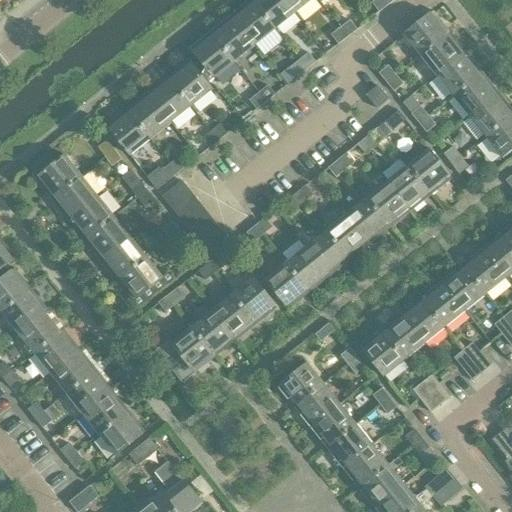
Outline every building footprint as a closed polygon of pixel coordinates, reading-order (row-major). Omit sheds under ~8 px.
[(258,0),(254,4),(275,30),(296,14),(284,0),(258,0)] [(284,0),(296,14),(313,0),(284,0)] [(388,6),(383,0),(376,0),(372,4),(379,13),(388,6)] [(243,7),(231,17),(234,20),(255,47),(256,46),(265,57),(284,41),(275,30),(254,4),(246,10),(243,7)] [(433,11),(403,35),(419,56),(446,35),(440,27),(443,24),(433,12),(433,11)] [(221,29),(213,36),(235,63),(255,47),(234,20),(231,17),(219,26),(221,29)] [(350,21),(340,29),(348,38),(357,31),(350,21)] [(340,29),(331,36),(339,45),(348,38),(340,29)] [(446,35),(419,56),(436,77),(462,55),(465,53),(456,40),(453,43),(446,35)] [(203,39),(190,50),(214,80),(235,63),(213,36),(205,43),(203,39)] [(462,55),(436,77),(452,97),(479,75),(472,67),(475,65),(465,53),(462,55)] [(309,54),(300,61),(307,70),(316,63),(309,54)] [(178,74),(170,80),(191,107),(212,90),(188,61),(176,71),(178,74)] [(307,70),(300,61),(291,69),(298,78),(307,70)] [(378,74),(386,83),(395,76),(388,66),(378,74)] [(479,75),(452,97),(468,117),(495,96),(498,93),(488,81),(485,83),(479,75)] [(395,76),(386,83),(393,92),(402,85),(395,76)] [(159,84),(147,93),(150,97),(171,123),(191,107),(170,80),(162,87),(159,84)] [(268,86),(259,94),(266,103),(276,96),(268,86)] [(365,95),(376,109),(388,100),(377,86),(365,95)] [(138,106),(129,113),(151,140),(171,123),(150,97),(147,93),(135,103),(138,106)] [(495,96),(468,117),(484,138),(511,116),(504,108),(508,105),(498,93),(495,96)] [(266,103),(259,94),(250,101),(257,110),(266,103)] [(411,114),(418,124),(427,116),(420,107),(411,114)] [(119,116),(106,126),(130,156),(151,140),(129,113),(121,119),(119,116)] [(427,116),(418,124),(425,133),(435,125),(427,116)] [(511,117),(511,116),(484,138),(501,158),(511,149),(511,117)] [(386,120),(377,128),(384,137),(393,130),(386,120)] [(220,125),(211,132),(219,142),(228,134),(220,125)] [(384,137),(377,128),(367,135),(375,144),(384,137)] [(219,142),(211,132),(202,140),(209,149),(219,142)] [(97,148),(105,157),(114,150),(107,141),(97,148)] [(443,155),(451,164),(460,157),(452,148),(443,155)] [(428,149),(407,166),(428,192),(437,186),(439,189),(452,179),(428,149)] [(114,150),(105,157),(112,167),(122,159),(114,150)] [(346,153),(336,160),(344,169),(353,162),(346,153)] [(32,168),(31,173),(33,178),(35,179),(45,192),(48,190),(54,198),(81,176),(65,155),(52,166),(44,156),(35,164),(32,168)] [(180,157),(171,165),(178,174),(187,167),(180,157)] [(460,157),(451,164),(458,174),(467,166),(460,157)] [(344,169),(336,160),(327,168),(334,177),(344,169)] [(178,174),(171,165),(161,172),(169,181),(178,174)] [(407,166),(387,182),(408,209),(411,212),(423,202),(420,199),(428,192),(407,166)] [(81,176),(54,198),(61,206),(58,208),(67,221),(71,218),(97,197),(81,176)] [(130,189),(137,198),(147,191),(139,181),(130,189)] [(162,197),(170,207),(190,191),(182,181),(162,197)] [(387,182),(366,198),(388,225),(396,218),(398,222),(411,212),(408,209),(387,182)] [(305,185),(295,193),(303,202),(312,195),(305,185)] [(147,191),(137,198),(145,208),(154,200),(147,191)] [(170,207),(177,216),(197,200),(190,191),(170,207)] [(303,202),(295,193),(286,200),(293,209),(303,202)] [(71,218),(67,221),(77,233),(80,230),(87,238),(114,217),(97,197),(71,218)] [(366,198),(346,214),(367,241),(370,244),(382,235),(380,231),(388,225),(366,198)] [(177,216),(185,225),(205,209),(197,200),(177,216)] [(185,225),(192,234),(212,219),(205,209),(185,225)] [(346,214),(326,231),(347,257),(355,251),(358,254),(370,244),(367,241),(346,214)] [(114,217),(87,238),(93,247),(90,249),(100,261),(103,259),(130,237),(114,217)] [(264,218),(255,225),(262,235),(272,227),(264,218)] [(192,234),(199,244),(219,228),(212,219),(192,234)] [(162,230),(170,239),(179,231),(172,222),(162,230)] [(262,235),(255,225),(246,233),(253,242),(262,235)] [(219,228),(199,244),(207,253),(227,238),(219,228)] [(179,231),(170,239),(177,248),(187,241),(179,231)] [(326,231),(305,247),(327,274),(329,277),(342,267),(339,264),(347,257),(326,231)] [(495,239),(482,249),(506,279),(511,274),(511,245),(505,236),(497,243),(495,239)] [(103,259),(100,261),(109,273),(113,271),(119,279),(146,258),(130,237),(103,259)] [(0,244),(0,269),(15,258),(5,245),(2,247),(0,244)] [(305,247),(285,263),(306,290),(315,283),(317,287),(329,277),(327,274),(305,247)] [(472,263),(464,269),(486,296),(506,279),(482,249),(470,259),(472,263)] [(216,256),(207,264),(215,273),(224,265),(216,256)] [(146,258),(119,279),(126,287),(122,290),(133,302),(138,309),(174,280),(169,273),(162,278),(146,258)] [(285,263),(264,280),(288,310),(301,299),(298,296),(306,290),(285,263)] [(215,273),(207,264),(198,271),(205,280),(215,273)] [(14,269),(0,280),(0,312),(1,314),(28,292),(21,284),(24,282),(14,269)] [(454,272),(442,282),(465,312),(486,296),(464,269),(457,275),(454,272)] [(253,278),(232,295),(254,322),(262,316),(264,319),(277,308),(253,278)] [(432,295),(424,301),(445,328),(465,312),(442,282),(429,292),(432,295)] [(176,289),(167,296),(174,305),(183,298),(176,289)] [(28,292),(1,314),(17,334),(44,313),(47,310),(37,298),(34,300),(28,292)] [(232,295),(212,311),(236,341),(248,332),(246,328),(254,322),(232,295)] [(174,305),(167,296),(157,304),(165,313),(174,305)] [(414,304),(401,314),(425,345),(445,328),(424,301),(416,308),(414,304)] [(44,313),(17,334),(33,354),(60,333),(53,325),(57,323),(47,310),(44,313)] [(212,311),(192,328),(213,354),(221,348),(224,351),(236,341),(212,311)] [(391,328),(383,334),(405,361),(425,345),(401,314),(389,324),(391,328)] [(511,328),(504,318),(495,326),(511,347),(511,328)] [(169,340),(156,351),(182,384),(195,374),(207,364),(205,361),(213,354),(192,328),(172,343),(169,340)] [(60,333),(33,354),(49,375),(76,353),(79,351),(70,339),(66,341),(60,333)] [(373,337),(360,347),(384,377),(405,361),(383,334),(375,340),(373,337)] [(472,343),(463,351),(481,374),(490,366),(472,343)] [(341,356),(348,365),(358,358),(350,349),(341,356)] [(76,353),(49,375),(65,395),(92,374),(86,366),(89,363),(79,351),(76,353)] [(481,374),(463,351),(454,358),(472,381),(481,374)] [(358,358),(348,365),(356,375),(365,367),(358,358)] [(0,365),(0,377),(1,380),(11,372),(3,363),(0,365)] [(307,364),(278,388),(288,401),(291,398),(297,406),(324,385),(307,364)] [(11,372),(1,380),(9,389),(18,382),(11,372)] [(92,374),(65,395),(81,416),(108,394),(112,392),(102,379),(99,382),(92,374)] [(432,376),(423,383),(441,406),(450,399),(432,376)] [(441,406),(423,383),(414,391),(431,413),(441,406)] [(324,385),(297,406),(304,414),(300,416),(310,429),(340,405),(324,385)] [(374,397),(381,406),(390,399),(383,389),(374,397)] [(108,394),(81,416),(98,436),(125,415),(118,406),(121,404),(112,392),(108,394)] [(390,399),(381,406),(388,415),(398,408),(390,399)] [(27,411),(34,420),(43,413),(36,404),(27,411)] [(340,405),(310,429),(320,441),(324,439),(330,447),(356,425),(340,405)] [(43,413),(34,420),(41,430),(50,422),(43,413)] [(125,415),(98,436),(114,457),(144,433),(134,420),(131,423),(125,415)] [(511,425),(511,424),(491,440),(507,460),(504,462),(511,472),(511,425)] [(356,425),(330,447),(336,455),(333,457),(343,470),(373,446),(356,425)] [(406,437),(414,446),(423,439),(415,430),(406,437)] [(423,439),(414,446),(421,456),(430,448),(423,439)] [(128,456),(137,467),(158,451),(149,440),(128,456)] [(59,452),(66,461),(75,454),(68,444),(59,452)] [(373,446),(343,470),(353,482),(356,480),(362,487),(389,466),(373,446)] [(75,454),(66,461),(74,470),(83,463),(75,454)] [(160,493),(139,509),(141,511),(189,511),(200,503),(184,483),(183,483),(167,463),(154,473),(166,489),(160,493)] [(389,466),(362,487),(368,495),(365,498),(375,510),(405,486),(389,466)] [(425,488),(433,498),(455,480),(447,470),(425,488)] [(0,490),(9,483),(3,476),(0,477),(0,490)] [(455,480),(433,498),(441,507),(463,490),(455,480)] [(405,486),(375,510),(376,511),(414,511),(421,507),(405,486)] [(69,503),(75,511),(80,511),(98,498),(89,487),(69,503)]
